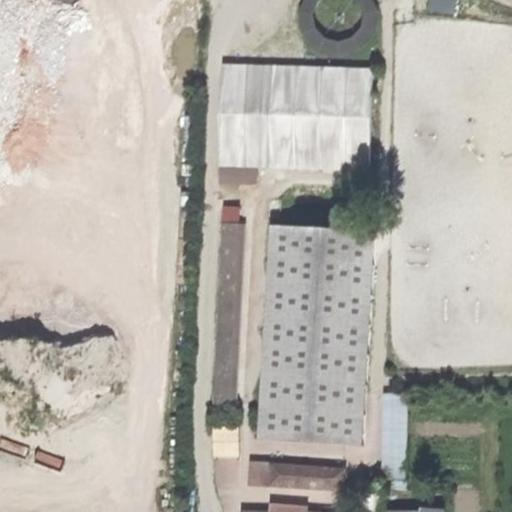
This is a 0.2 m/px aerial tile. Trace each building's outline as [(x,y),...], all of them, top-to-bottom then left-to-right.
[(319,13),(318,51),(379,54),(381,0),(313,0),(313,13),(319,13)] [(221,167),(371,171),(374,70),(224,65),(221,167)] [(229,403),(232,403),(243,207),(226,207),(217,402),(229,403)] [(262,437),(365,444),(378,234),(275,227),(262,437)] [(382,489),(404,489),(407,396),(391,396),(389,471),(382,471),(382,489)] [(229,418),(229,403),(217,402),(216,417),(229,418)] [(243,454),(243,428),(219,428),(219,454),(243,454)] [(253,485),(272,486),(274,467),(255,465),(253,485)] [(272,486),(344,490),(345,471),(274,467),(272,486)]
